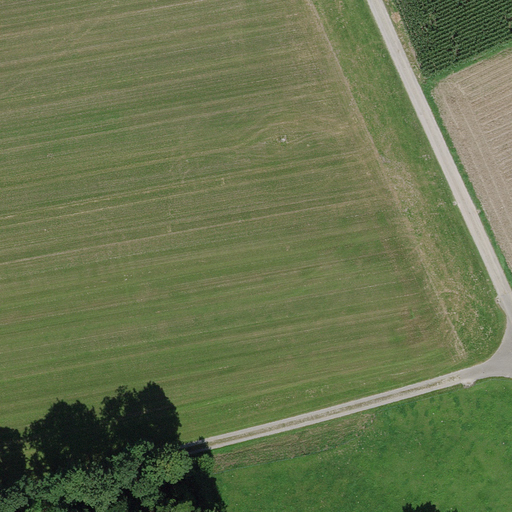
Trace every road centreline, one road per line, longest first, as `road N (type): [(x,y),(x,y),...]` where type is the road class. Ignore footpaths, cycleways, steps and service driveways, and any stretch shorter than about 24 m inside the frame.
road 1 (track): [(511,367),(0,501)]
road 2 (track): [(375,0),(511,309)]
